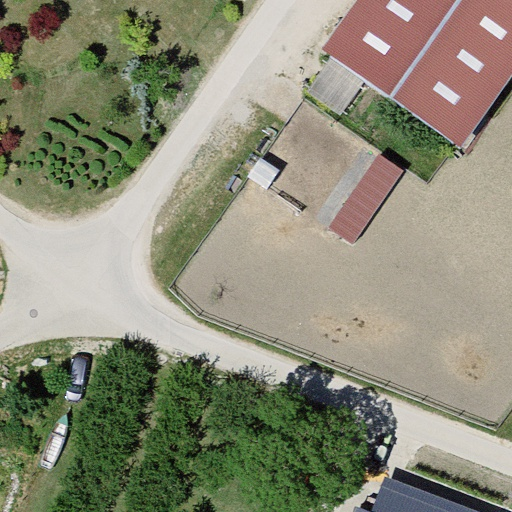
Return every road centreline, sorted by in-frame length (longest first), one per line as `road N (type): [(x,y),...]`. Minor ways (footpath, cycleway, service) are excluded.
road 1 (residential): [(511,469),(64,298)]
road 2 (residential): [(64,298),(282,0)]
